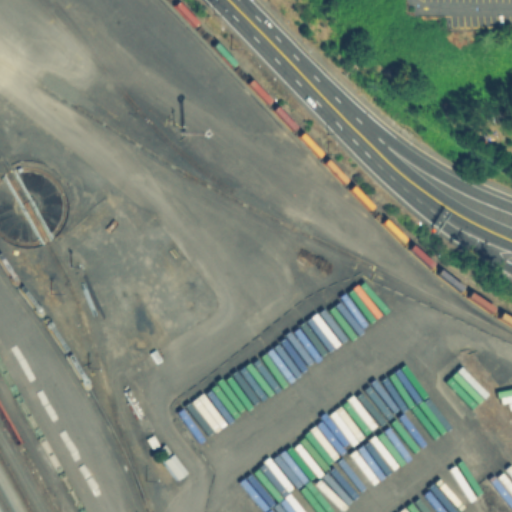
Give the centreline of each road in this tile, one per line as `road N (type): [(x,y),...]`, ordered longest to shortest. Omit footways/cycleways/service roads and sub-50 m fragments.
road 1 (motorway): [(511,206),(340,116)]
road 2 (motorway): [(378,153),(421,210),(502,264)]
road 3 (primary): [(340,116),(230,0)]
road 4 (secondary): [(378,153),(452,210),(511,240)]
